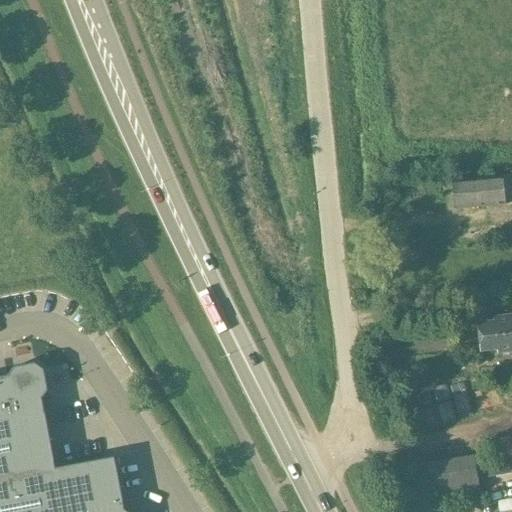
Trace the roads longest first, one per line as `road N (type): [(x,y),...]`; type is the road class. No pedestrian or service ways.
road 1 (secondary): [(303,475),(161,186),(84,0)]
road 2 (unclassified): [(303,475),(350,447),(357,422),(319,0)]
road 3 (unclassified): [(186,511),(60,328),(30,321),(0,327)]
